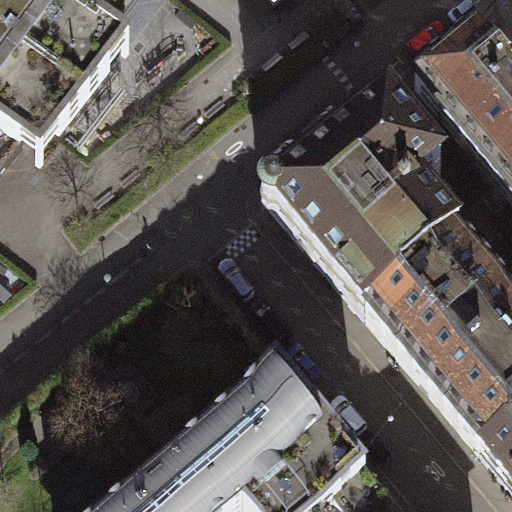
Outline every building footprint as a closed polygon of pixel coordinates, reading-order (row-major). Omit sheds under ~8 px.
[(0,0),(0,170),(10,158),(31,172),(76,110),(115,55),(96,45),(131,0),(251,0),(263,16),(283,0),(0,0)] [(511,8),(412,90),(464,145),(494,182),(511,204),(511,8)] [(383,108),(267,206),(484,463),(511,436),(511,315),(414,198),(440,176),(383,108)] [(320,511),(323,509),(325,511),(380,511),(266,378),(108,511),(320,511)] [(511,436),(484,463),(511,495),(511,436)]
